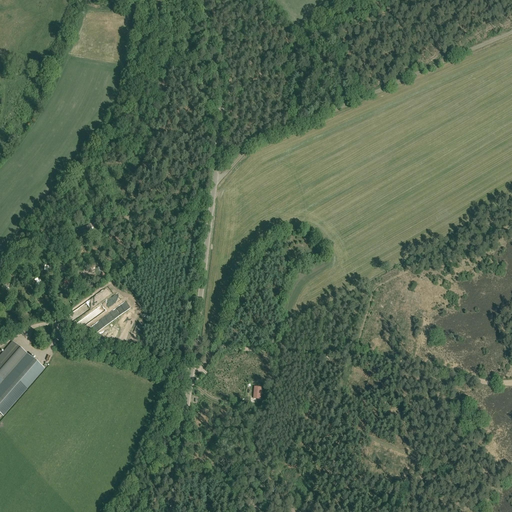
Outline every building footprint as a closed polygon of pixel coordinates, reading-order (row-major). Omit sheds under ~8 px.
[(89,225),(80,230),(83,236),(92,232),(89,225)] [(72,279),(66,277),(63,283),(68,286),(72,279)] [(100,314),(120,301),(117,295),(97,308),(100,314)] [(81,330),(101,315),(97,309),(77,324),(81,330)] [(130,317),(124,328),(130,332),(136,320),(130,317)] [(0,413),(3,416),(44,369),(12,342),(0,356),(0,413)]
